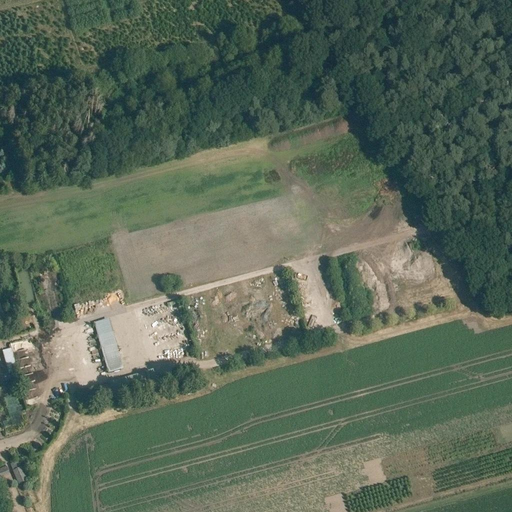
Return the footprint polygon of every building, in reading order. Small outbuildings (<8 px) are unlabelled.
[(299,268),(297,272),(307,277),(309,272),(299,268)] [(120,371),(106,320),(94,324),(108,374),(120,371)] [(200,321),(193,323),(195,331),(202,329),(200,321)] [(16,350),(28,347),(26,338),(14,341),(16,350)] [(17,373),(11,349),(1,352),(8,376),(17,373)] [(78,393),(75,394),(78,405),(113,396),(114,400),(156,388),(156,386),(153,376),(152,372),(78,393)] [(19,395),(11,395),(11,409),(13,409),(13,415),(20,414),(19,395)] [(0,467),(0,475),(11,471),(8,464),(0,467)] [(27,465),(15,470),(20,482),(32,478),(27,465)]
